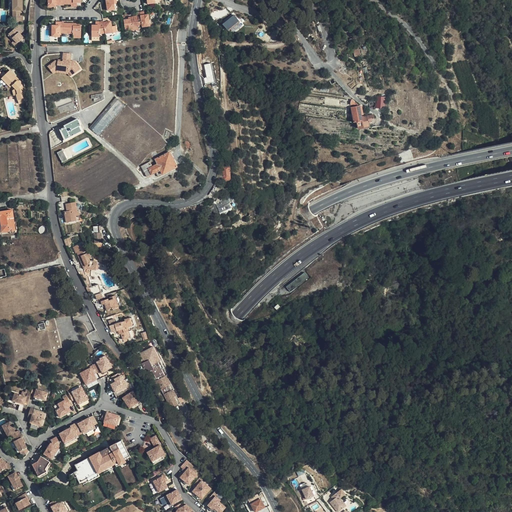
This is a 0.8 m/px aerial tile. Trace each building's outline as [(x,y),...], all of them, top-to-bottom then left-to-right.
[(26,12),(26,0),(12,0),(16,3),(16,12),(26,12)] [(114,0),(106,0),(107,11),(112,11),(116,10),(115,4),(114,0)] [(222,22),(228,30),(240,21),(234,13),(222,22)] [(137,19),(132,20),(132,21),(129,21),(125,22),(126,32),(133,32),(133,28),(139,27),(143,27),(144,31),(148,30),(150,30),(149,19),(145,19),(145,16),(137,16),(137,19)] [(84,26),(79,26),(74,26),(74,24),(66,23),(66,22),(57,22),(57,26),(54,26),(54,30),(54,33),(54,37),(62,37),(62,33),(66,33),(66,34),(75,34),(75,37),(83,37),(84,26)] [(111,23),(104,24),(103,30),(105,35),(113,34),(112,28),(111,23)] [(103,30),(104,24),(99,24),(99,26),(92,26),(92,37),(100,37),(100,35),(99,30),(103,30)] [(14,36),(20,42),(23,45),(29,39),(26,36),(28,33),(22,28),(14,36)] [(54,67),(80,68),(76,62),(72,62),(73,54),(65,53),(65,59),(64,62),(61,62),(57,62),(53,65),(54,67)] [(212,63),(204,64),(208,83),(217,81),(212,63)] [(54,67),(49,67),(54,75),(56,73),(69,74),(71,77),(72,76),(70,73),(57,72),(54,67)] [(81,70),(80,68),(54,67),(57,72),(70,73),(72,76),(81,70)] [(9,71),(1,79),(10,88),(11,87),(16,93),(17,96),(15,97),(17,103),(22,101),(25,100),(22,88),(22,87),(20,86),(21,85),(21,84),(20,83),(19,83),(18,83),(17,82),(18,81),(9,71)] [(10,88),(1,79),(0,79),(0,80),(6,87),(10,91),(12,94),(14,97),(15,97),(17,96),(16,93),(11,87),(10,88)] [(116,97),(90,127),(100,135),(126,105),(116,97)] [(382,112),(382,102),(386,102),(386,99),(382,98),(382,99),(379,98),(378,111),(382,112)] [(364,116),(362,105),(353,106),(355,122),(357,121),(357,128),(359,129),(363,127),(369,126),(368,122),(370,122),(370,119),(374,119),(373,114),(364,116)] [(84,130),(78,119),(67,125),(68,126),(61,130),(66,140),(84,130)] [(68,162),(62,152),(57,154),(62,165),(68,162)] [(159,163),(153,165),(151,161),(142,165),(148,176),(155,172),(157,176),(177,166),(170,152),(156,159),(159,163)] [(230,181),(229,165),(222,166),(224,180),(225,180),(225,182),(230,181)] [(231,208),(229,204),(231,203),(228,196),(218,202),(216,204),(219,212),(231,208)] [(78,210),(76,201),(66,203),(67,210),(65,211),(67,222),(78,220),(77,215),(81,215),(80,210),(78,210)] [(8,220),(13,220),(12,211),(0,212),(2,225),(8,224),(8,220)] [(14,231),(13,220),(8,220),(8,224),(2,225),(2,226),(2,233),(14,231)] [(102,243),(100,226),(92,227),(94,244),(102,243)] [(79,268),(82,275),(85,275),(86,275),(89,274),(90,267),(96,267),(97,259),(90,258),(89,256),(90,255),(85,242),(79,245),(78,242),(72,244),(75,251),(82,266),(79,268)] [(290,292),(308,277),(304,272),(285,286),(290,292)] [(85,275),(83,277),(87,286),(91,285),(87,276),(85,275)] [(97,282),(91,285),(87,286),(91,296),(101,292),(97,282)] [(91,296),(94,303),(95,302),(99,301),(102,299),(101,297),(103,297),(101,292),(91,296)] [(108,299),(107,297),(102,299),(99,301),(101,304),(104,303),(107,309),(111,307),(111,306),(113,305),(114,307),(120,304),(115,293),(109,295),(110,298),(108,299)] [(125,339),(132,336),(129,329),(133,327),(131,324),(139,321),(136,313),(128,316),(129,318),(113,324),(116,330),(121,328),(125,339)] [(61,348),(54,319),(39,322),(46,352),(61,348)] [(147,346),(135,353),(140,361),(137,362),(141,367),(142,367),(144,369),(152,380),(157,388),(158,387),(170,406),(181,398),(147,346)] [(99,370),(100,371),(110,366),(106,359),(103,353),(97,356),(99,360),(95,362),(99,370)] [(93,374),(89,367),(79,373),(85,385),(91,382),(90,381),(95,378),(93,374)] [(121,372),(113,376),(116,382),(114,382),(111,384),(116,392),(128,386),(121,372)] [(26,401),(29,402),(32,393),(33,390),(27,389),(26,392),(29,393),(28,398),(16,394),(14,401),(19,403),(25,405),(26,401)] [(36,390),(35,394),(34,398),(39,399),(47,401),(49,393),(37,389),(36,390)] [(78,389),(71,393),(75,400),(77,403),(80,401),(81,403),(87,401),(83,392),(81,393),(78,389)] [(140,401),(133,391),(123,397),(130,407),(140,401)] [(71,405),(66,396),(63,398),(64,400),(67,407),(71,405)] [(67,407),(64,400),(57,404),(60,408),(56,410),(60,417),(70,412),(67,407)] [(108,411),(107,413),(105,420),(105,421),(117,425),(120,415),(108,411)] [(34,415),(33,417),(32,423),(43,427),(46,419),(34,415)] [(88,417),(77,423),(82,432),(93,426),(88,417)] [(78,435),(82,432),(77,423),(76,421),(72,424),(78,435)] [(11,435),(16,432),(10,422),(2,426),(8,436),(11,435)] [(74,437),(78,435),(72,424),(68,426),(69,427),(74,437)] [(93,426),(82,432),(83,434),(95,428),(93,426)] [(74,437),(69,427),(58,433),(64,443),(74,437)] [(160,442),(154,433),(148,437),(153,446),(159,442),(160,442)] [(51,443),(50,444),(56,447),(60,445),(55,436),(49,440),(51,443)] [(76,439),(74,437),(64,443),(65,445),(76,439)] [(28,449),(22,439),(15,442),(21,453),(28,449)] [(128,456),(119,440),(99,452),(75,466),(78,470),(70,475),(72,479),(76,477),(80,484),(123,458),(128,456)] [(153,446),(146,450),(151,459),(161,452),(164,451),(159,442),(153,446)] [(50,444),(49,443),(43,453),(51,459),(57,448),(56,447),(50,444)] [(161,452),(151,459),(153,462),(163,455),(161,452)] [(49,462),(40,457),(37,462),(32,465),(38,477),(39,476),(45,473),(46,472),(44,470),(47,466),(49,462)] [(123,458),(80,484),(81,486),(125,461),(123,458)] [(196,474),(188,467),(185,471),(183,474),(182,477),(184,479),(183,480),(188,484),(196,474)] [(321,493),(332,487),(323,470),(312,476),(321,493)] [(10,476),(14,484),(17,489),(24,486),(19,476),(17,477),(15,473),(10,476)] [(161,474),(153,479),(158,489),(167,484),(164,479),(161,474)] [(209,486),(201,481),(197,485),(194,490),(197,492),(195,494),(202,499),(207,491),(206,490),(209,486)] [(314,496),(311,486),(303,488),(306,498),(314,496)] [(176,489),(167,494),(172,504),(182,499),(176,489)] [(214,492),(208,499),(211,501),(215,495),(216,494),(214,492)] [(167,494),(164,496),(167,501),(168,501),(170,505),(172,504),(167,494)] [(221,500),(215,495),(211,501),(207,505),(212,510),(213,509),(217,511),(221,511),(225,507),(219,502),(221,500)] [(49,503),(51,506),(61,501),(62,500),(60,497),(49,503)] [(264,506),(260,499),(251,504),(255,511),(264,506)] [(61,501),(51,506),(53,511),(67,511),(61,501)] [(348,511),(350,511),(341,501),(339,504),(335,507),(339,511),(348,511)] [(22,502),(20,503),(15,505),(18,511),(19,511),(26,509),(24,506),(22,502)] [(190,511),(193,509),(187,503),(179,508),(176,511),(177,511),(190,511)]
